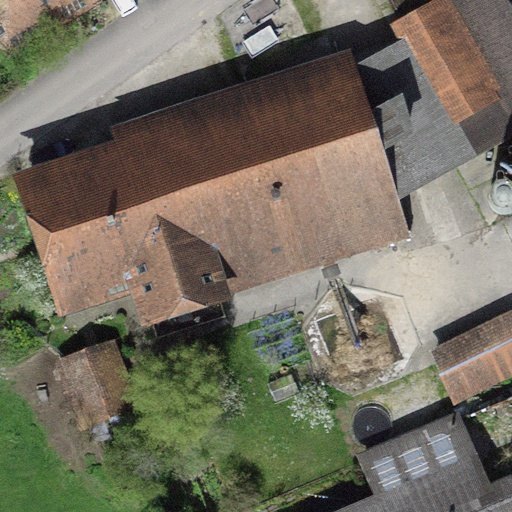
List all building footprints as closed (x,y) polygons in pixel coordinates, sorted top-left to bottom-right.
[(0,0),(0,11),(12,30),(60,0),(0,0)] [(511,131),(511,112),(449,0),(405,0),(391,8),(472,153),(511,131)] [(167,312),(392,242),(346,96),(33,197),(63,292),(152,264),(167,312)] [(93,441),(131,428),(105,354),(67,367),(93,441)] [(379,504),(372,507),(374,511),(490,511),(453,423),(361,463),(379,504)]
